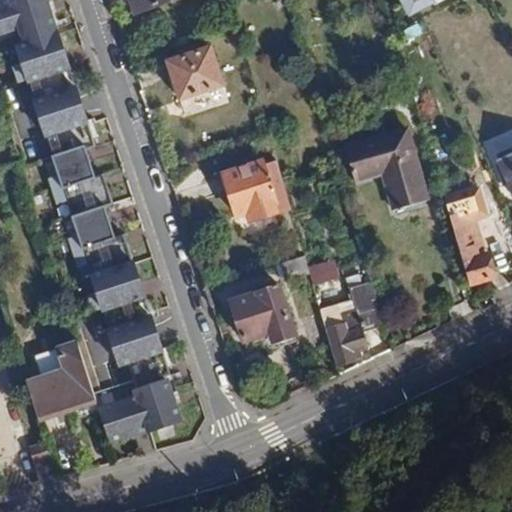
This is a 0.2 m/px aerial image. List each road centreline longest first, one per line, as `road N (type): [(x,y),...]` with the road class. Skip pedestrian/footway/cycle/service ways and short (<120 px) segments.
road 1 (residential): [(235,447),(89,0)]
road 2 (tertiary): [(511,321),(274,436),(235,447)]
road 3 (tertiary): [(235,447),(8,511)]
road 4 (track): [(356,511),(443,487),(511,453)]
